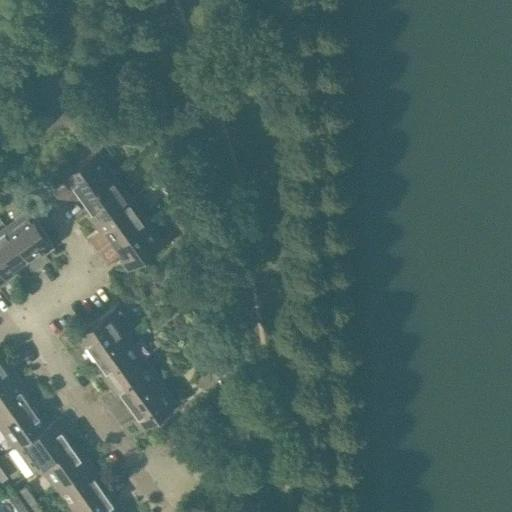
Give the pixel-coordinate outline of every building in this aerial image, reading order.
[(96,135),(87,142),(93,150),(102,143),(96,135)] [(74,180),(83,193),(115,170),(106,157),(115,151),(108,141),(99,148),(98,146),(61,173),(69,184),(74,180)] [(87,210),(94,219),(131,193),(115,170),(83,193),(92,206),(87,210)] [(106,226),(115,239),(148,216),(131,193),(94,219),(101,230),(106,226)] [(28,205),(4,222),(27,255),(39,246),(43,250),(54,243),(28,205)] [(148,216),(115,239),(124,252),(120,256),(127,266),(165,240),(148,216)] [(4,222),(0,224),(0,266),(7,276),(17,268),(14,264),(27,255),(4,222)] [(191,275),(182,263),(173,269),(182,282),(191,275)] [(185,291),(191,300),(200,293),(194,284),(185,291)] [(96,352),(129,329),(112,306),(75,332),(83,343),(87,340),(96,352)] [(129,329),(96,352),(105,365),(101,369),(108,379),(145,353),(129,329)] [(208,347),(211,352),(218,353),(223,350),(216,341),(208,347)] [(120,386),(129,398),(161,376),(145,353),(108,379),(115,389),(120,386)] [(0,386),(13,377),(0,358),(0,386)] [(161,376),(129,398),(138,411),(133,415),(141,425),(178,400),(161,376)] [(0,386),(0,421),(29,400),(13,377),(0,386)] [(46,424),(46,423),(29,400),(0,421),(0,427),(14,447),(46,424)] [(46,424),(14,447),(31,471),(39,465),(38,464),(71,441),(54,417),(46,423),(46,424)] [(38,464),(39,465),(55,487),(87,464),(71,441),(38,464)] [(55,487),(71,510),(103,487),(87,464),(55,487)] [(20,487),(31,504),(37,500),(25,483),(20,487)] [(71,510),(72,511),(117,511),(120,510),(103,487),(71,510)] [(9,495),(21,511),(26,507),(15,491),(9,495)] [(31,504),(36,511),(45,511),(37,500),(31,504)]
